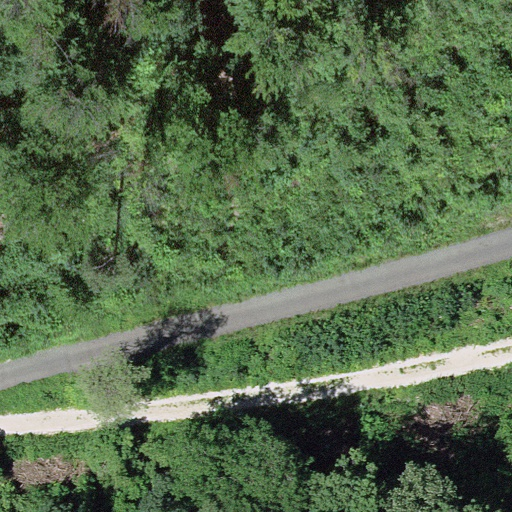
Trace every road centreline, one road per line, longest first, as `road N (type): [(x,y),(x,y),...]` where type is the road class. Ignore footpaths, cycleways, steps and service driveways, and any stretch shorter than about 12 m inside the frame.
road 1 (track): [(0,379),(511,240)]
road 2 (track): [(0,425),(269,398),(511,349)]
